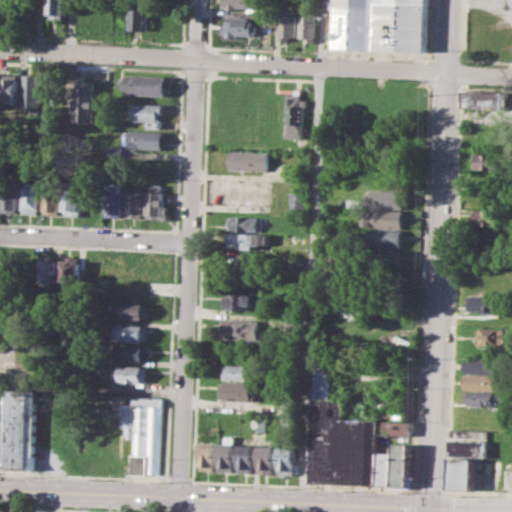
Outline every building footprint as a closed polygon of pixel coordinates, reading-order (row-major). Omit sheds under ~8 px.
[(39,0),(47,0),(47,9),(39,8),(39,0)] [(50,0),(67,0),(67,18),(50,18),(50,0)] [(255,0),(255,7),(237,6),(237,11),(227,11),(227,6),(223,6),(223,0),(255,0)] [(334,48),(335,9),(329,8),(329,0),(428,0),(427,51),(334,48)] [(130,1),(149,2),(147,29),(129,28),(130,1)] [(280,8),(296,9),(295,36),(289,36),(288,40),(279,40),(280,8)] [(300,15),(316,15),(315,43),(304,43),(305,37),(300,37),(300,15)] [(227,17),(251,18),(250,25),(256,25),(256,31),(251,31),(251,35),(236,34),(236,38),(222,37),(222,24),(227,24),(227,17)] [(5,74),(20,74),(19,102),(4,102),(5,74)] [(23,74),(42,75),(41,110),(23,109),(23,74)] [(125,74),(165,76),(165,95),(124,94),(125,74)] [(77,82),(96,83),(95,122),(75,121),(77,82)] [(285,136),(287,93),(295,93),(295,88),(302,89),(302,99),(306,99),(304,136),(285,136)] [(467,91),(509,93),(508,109),(466,107),(467,91)] [(130,102),(163,104),(162,113),(159,113),(158,127),(147,126),(148,120),(129,119),(130,102)] [(128,128),(162,129),(162,149),(128,148),(128,143),(123,143),(124,132),(128,133),(128,128)] [(230,150),(269,151),(268,169),(229,168),(230,150)] [(474,153),(504,154),(504,169),(474,168),(474,153)] [(1,210),(2,176),(20,177),(19,210),(1,210)] [(22,211),(24,178),(42,179),(40,212),(22,211)] [(45,179),(61,180),(60,215),(44,214),(45,179)] [(66,180),(83,181),(83,187),(88,187),(87,207),(83,207),(82,215),(65,215),(66,180)] [(105,214),(106,183),(123,183),(122,215),(105,214)] [(150,183),(161,184),(161,191),(166,191),(165,218),(145,218),(146,190),(150,190),(150,183)] [(128,185),(140,185),(139,190),(143,191),(142,217),(125,216),(125,189),(128,190),(128,185)] [(368,189),(405,190),(405,208),(350,206),(350,199),(367,199),(368,189)] [(291,192),(307,193),(305,215),(290,214),(291,192)] [(365,209),(403,211),(403,227),(364,226),(365,209)] [(475,209),(508,210),(508,225),(475,224),(475,209)] [(228,215),(263,216),(262,230),(227,229),(228,215)] [(367,228),(403,230),(402,247),(366,246),(367,228)] [(227,232),(270,234),(270,245),(256,244),(256,249),(226,248),(227,232)] [(367,249),(403,251),(402,269),(366,267),(367,249)] [(42,255),(56,256),(56,283),(41,282),(42,255)] [(63,256),(80,256),(79,285),(62,285),(63,256)] [(224,293),(254,295),(253,305),(249,304),(249,309),(224,308),(224,293)] [(469,294),(507,296),(507,311),(469,309),(469,294)] [(121,302),(148,303),(148,319),(120,318),(121,302)] [(289,317),(304,317),(304,333),(289,332),(289,317)] [(223,318),(264,319),(263,340),(222,339),(223,318)] [(114,327),(121,327),(121,324),(148,325),(147,341),(114,340),(114,327)] [(477,328),(508,329),(508,346),(477,345),(477,328)] [(113,344),(146,345),(145,360),(113,359),(113,344)] [(466,357),(497,358),(496,373),(466,372),(466,357)] [(318,358),(337,360),(333,395),(314,393),(318,358)] [(223,364),(248,365),(247,379),(223,379),(223,364)] [(115,366),(146,367),(145,383),(115,381),(115,366)] [(466,375),(497,376),(496,389),(466,388),(466,375)] [(220,381),(253,383),(253,392),(257,392),(257,401),(219,399),(220,381)] [(4,388),(37,389),(34,469),(1,468),(4,388)] [(467,391),(496,392),(496,396),(500,396),(500,403),(495,403),(495,407),(470,406),(470,401),(467,401),(467,391)] [(130,473),(131,454),(134,454),(135,438),(124,438),(125,425),(120,425),(121,403),(125,403),(125,395),(163,397),(160,475),(130,473)] [(314,397),(347,399),(347,417),(379,419),(378,451),(376,485),(311,482),(314,397)] [(381,421),(381,434),(412,435),(412,422),(381,421)] [(452,440),(452,428),(489,429),(489,441),(452,440)] [(220,443),(225,443),(225,435),(237,435),(235,472),(219,472),(220,443)] [(452,440),(489,441),(488,456),(451,455),(452,440)] [(200,442),(217,443),(216,471),(199,470),(200,442)] [(394,486),(395,452),(395,443),(412,443),(410,486),(394,486)] [(240,444),(239,472),(254,473),(255,445),(240,444)] [(259,445),(258,473),(275,474),(276,446),(259,445)] [(280,446),(296,447),(295,474),(279,474),(280,446)] [(395,452),(378,451),(376,485),(394,486),(395,452)] [(451,457),(475,458),(474,489),(450,488),(451,457)]
